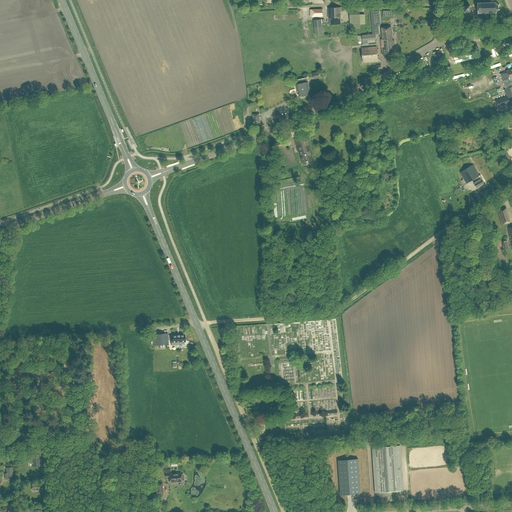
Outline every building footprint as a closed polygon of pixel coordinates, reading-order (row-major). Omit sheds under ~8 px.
[(498,5),(495,3),(478,3),(478,14),(495,13),(498,10),(498,5)] [(342,11),(341,7),(328,8),(328,18),(330,18),(330,25),(340,25),(340,12),(342,11)] [(323,17),(323,9),(310,9),(310,17),(323,17)] [(300,10),(270,11),(270,25),(275,25),(274,15),(294,14),(295,19),(301,19),(300,10)] [(365,24),(365,15),(350,15),(350,29),(360,29),(360,25),(365,24)] [(321,20),(313,21),(315,35),(323,34),(321,20)] [(392,41),(391,27),(381,28),(382,40),(381,40),(382,55),(395,54),(394,41),(392,41)] [(378,61),(377,47),(362,48),(363,62),(378,61)] [(511,68),(506,71),(500,73),(509,98),(511,96),(511,68)] [(311,94),(307,78),(297,80),(298,82),(295,82),(299,97),(311,94)] [(507,96),(496,100),(500,112),(507,110),(505,106),(510,104),(507,96)] [(311,149),(308,135),(295,139),(298,152),(300,152),(303,166),(313,163),(310,150),(311,149)] [(511,166),(511,161),(506,149),(499,153),(502,158),(504,157),(509,168),(511,166)] [(479,176),(473,165),(460,172),(466,184),(474,179),(475,182),(473,183),(477,189),(484,184),(481,179),(482,178),(480,175),(479,176)] [(510,223),(506,207),(497,210),(502,225),(510,223)] [(167,333),(152,334),(153,346),(168,345),(167,333)] [(172,340),(171,340),(171,345),(184,344),(184,342),(185,342),(184,335),(171,336),(172,340)] [(403,491),(400,446),(372,448),(375,493),(380,492),(380,493),(376,493),(377,503),(387,502),(386,492),(403,491)] [(39,463),(39,454),(32,455),(32,458),(29,459),(29,463),(33,463),(36,463),(39,463)] [(181,474),(181,473),(166,474),(166,477),(169,477),(170,482),(181,481),(181,480),(183,480),(184,479),(184,475),(183,474),(181,474)] [(14,506),(14,503),(6,504),(6,511),(14,511),(14,506)]
